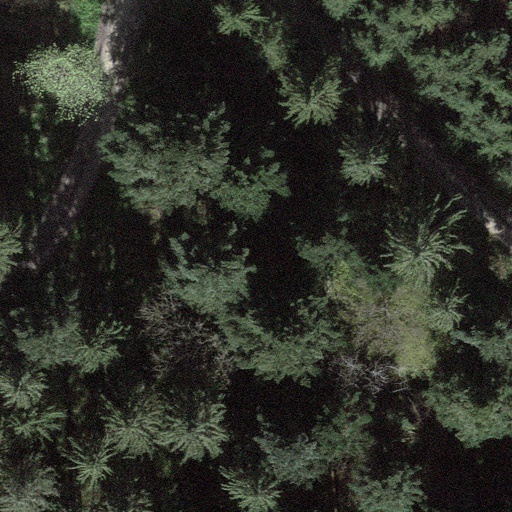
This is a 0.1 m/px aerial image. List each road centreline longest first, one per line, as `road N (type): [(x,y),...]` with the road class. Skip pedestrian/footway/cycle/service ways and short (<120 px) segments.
road 1 (track): [(0,306),(42,267),(71,222),(108,120),(125,0)]
road 2 (track): [(511,227),(272,0)]
